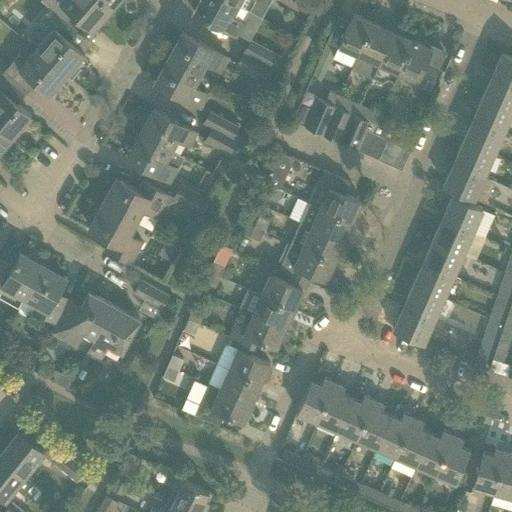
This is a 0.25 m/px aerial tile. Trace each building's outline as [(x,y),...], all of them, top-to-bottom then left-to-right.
[(40,0),(49,8),(77,32),(78,31),(66,20),(74,12),(92,29),(111,7),(103,0),(40,0)] [(237,4),(230,0),(199,0),(193,11),(236,35),(242,23),(231,16),(237,4)] [(313,0),(280,0),(309,16),(316,2),(313,0)] [(77,32),(49,8),(38,22),(49,32),(36,47),(67,74),(85,53),(70,40),(77,32)] [(338,46),(333,58),(353,67),(352,68),(352,69),(373,23),(352,14),(349,20),(338,46)] [(373,23),(352,69),(372,77),(395,25),(385,20),(382,27),(373,23)] [(395,25),(372,77),(382,81),(388,78),(393,81),(397,72),(412,40),(403,36),(406,29),(395,25)] [(182,33),(168,57),(199,74),(205,62),(219,70),(226,57),(182,33)] [(251,40),(244,52),(274,69),(281,56),(251,40)] [(412,40),(397,72),(417,81),(416,83),(430,90),(439,70),(426,64),(432,49),(412,40)] [(1,73),(0,74),(9,81),(9,80),(19,69),(35,83),(48,95),(67,74),(36,47),(26,59),(18,52),(1,73)] [(274,69),(244,52),(237,65),(267,81),(274,69)] [(492,75),(511,84),(511,56),(502,52),(492,75)] [(199,74),(168,57),(155,82),(200,107),(207,93),(192,85),(199,74)] [(0,127),(11,137),(30,115),(17,104),(6,94),(14,85),(14,84),(9,80),(9,81),(0,74),(1,73),(0,71),(0,127)] [(511,84),(492,75),(482,97),(511,110),(511,84)] [(332,114),(341,95),(329,90),(325,100),(317,97),(304,126),(323,134),(332,114)] [(355,102),(341,95),(332,114),(323,134),(338,141),(355,102)] [(511,112),(511,110),(482,97),(472,119),(503,132),(511,112)] [(355,102),(338,141),(356,149),(365,128),(371,131),(375,123),(380,112),(355,102)] [(302,105),(296,119),(304,123),(310,108),(302,105)] [(188,145),(196,131),(154,108),(141,133),(171,149),(177,138),(188,145)] [(238,126),(211,111),(204,124),(211,128),(212,127),(240,143),(245,134),(236,130),(238,126)] [(380,112),(375,123),(385,128),(389,117),(380,112)] [(503,132),(472,119),(463,141),(494,154),(503,132)] [(0,150),(11,137),(0,127),(0,150)] [(212,127),(211,128),(205,140),(234,155),(240,143),(212,127)] [(365,128),(356,149),(367,154),(376,133),(371,131),(365,128)] [(401,128),(396,141),(407,146),(412,133),(401,128)] [(141,133),(127,157),(169,180),(175,168),(177,168),(184,156),(171,149),(141,133)] [(376,133),(367,154),(379,159),(388,138),(376,133)] [(399,143),(388,138),(379,159),(390,164),(399,143)] [(463,141),(453,162),(484,176),(494,154),(463,141)] [(410,148),(399,143),(390,164),(401,168),(410,148)] [(279,151),(264,183),(279,190),(294,157),(279,151)] [(212,172),(221,177),(229,162),(221,157),(212,172)] [(484,176),(453,162),(443,185),(474,199),(484,176)] [(308,201),(308,202),(351,221),(360,200),(342,193),(348,181),(322,169),(314,187),(325,191),(318,206),(308,201)] [(156,216),(168,194),(143,180),(138,190),(116,178),(102,203),(135,221),(142,209),(156,216)] [(279,190),(264,183),(259,193),(267,197),(278,202),(282,191),(279,190)] [(180,184),(174,196),(202,212),(209,200),(180,184)] [(442,218),(473,232),(483,209),(452,195),(442,218)] [(351,221),(308,202),(300,221),(342,240),(351,221)] [(135,221),(102,203),(89,227),(110,239),(105,250),(130,264),(142,242),(128,234),(135,221)] [(258,214),(254,225),(265,230),(270,219),(258,214)] [(442,218),(432,240),(463,254),(473,232),(442,218)] [(342,240),(300,221),(291,241),(334,260),(342,240)] [(254,225),(251,232),(249,236),(260,241),(265,230),(254,225)] [(463,254),(432,240),(422,262),(454,276),(463,254)] [(334,260),(291,241),(279,269),(289,273),(306,281),(309,273),(325,280),(334,260)] [(12,267),(0,260),(0,295),(20,307),(26,297),(42,265),(20,253),(12,267)] [(213,259),(208,271),(221,276),(226,265),(213,259)] [(454,276),(422,262),(413,284),(444,298),(454,276)] [(42,265),(26,297),(37,303),(33,310),(57,323),(67,304),(55,297),(65,278),(42,265)] [(221,276),(208,271),(204,282),(216,287),(221,276)] [(270,273),(261,293),(294,308),(306,281),(289,273),(286,280),(270,273)] [(511,284),(511,274),(506,273),(500,290),(509,293),(511,284)] [(141,279),(133,293),(134,293),(144,299),(161,309),(169,295),(141,279)] [(444,298),(413,284),(403,306),(434,320),(444,298)] [(57,323),(52,331),(76,344),(81,334),(83,331),(95,338),(96,338),(115,305),(89,291),(81,305),(80,308),(68,302),(67,304),(57,323)] [(294,308),(261,293),(252,313),(285,328),(294,308)] [(490,318),(499,322),(506,304),(496,301),(490,318)] [(93,341),(88,351),(89,352),(101,358),(105,349),(108,344),(122,352),(140,319),(134,316),(125,311),(115,305),(96,338),(95,338),(93,341)] [(434,320),(403,306),(393,329),(424,343),(434,320)] [(193,307),(188,318),(199,323),(204,312),(193,307)] [(252,313),(247,323),(236,318),(228,335),(232,337),(253,347),(256,340),(276,348),(280,338),(286,341),(290,333),(284,330),(285,328),(252,313)] [(511,332),(511,313),(508,313),(502,330),(511,334),(511,332)] [(199,323),(188,318),(183,329),(194,334),(199,323)] [(499,322),(490,318),(484,336),(493,339),(499,322)] [(253,347),(232,337),(229,345),(224,346),(217,363),(261,382),(270,363),(250,354),(253,347)] [(498,341),(492,359),(502,362),(508,345),(498,341)] [(484,367),(490,350),(480,346),(474,364),(484,367)] [(167,365),(178,370),(183,359),(172,354),(167,365)] [(261,382),(217,363),(208,383),(253,402),(261,382)] [(178,370),(167,365),(162,376),(173,380),(178,370)] [(317,421),(335,382),(324,377),(321,384),(311,379),(297,412),(317,421)] [(335,382),(317,421),(337,430),(352,397),(342,393),(345,387),(335,382)] [(253,402),(208,383),(194,414),(219,425),(224,414),(244,423),(253,402)] [(352,397),(337,430),(356,439),(374,400),(364,395),(361,402),(352,397)] [(385,404),(374,400),(356,439),(376,448),(391,415),(382,411),(385,404)] [(400,419),(391,415),(376,448),(396,457),(414,417),(403,412),(400,419)] [(414,417),(396,457),(415,465),(431,432),(421,428),(424,422),(414,417)] [(440,437),(431,432),(415,465),(435,474),(453,434),(443,430),(440,437)] [(18,431),(0,453),(0,454),(24,475),(42,453),(70,476),(77,481),(80,477),(89,484),(95,476),(79,464),(58,446),(39,431),(31,441),(18,431)] [(463,439),(453,434),(435,474),(456,484),(471,450),(461,445),(463,439)] [(495,492),(506,451),(495,447),(493,454),(483,451),(473,486),(495,492)] [(296,465),(300,456),(284,449),(280,458),(296,465)] [(511,452),(506,451),(495,492),(511,496),(511,452)] [(128,452),(117,475),(129,480),(140,457),(128,452)] [(0,454),(0,494),(5,499),(14,487),(24,495),(34,482),(24,475),(0,454)] [(316,463),(300,456),(296,465),(312,472),(316,463)] [(336,483),(340,474),(324,466),(320,475),(336,483)] [(168,499),(194,511),(203,511),(209,501),(205,499),(209,491),(170,472),(165,482),(174,487),(168,499)] [(357,481),(340,474),(336,483),(353,490),(357,481)] [(129,480),(117,475),(110,489),(122,495),(125,489),(129,480)] [(129,480),(125,489),(142,497),(146,489),(129,480)] [(376,500),(380,491),(364,484),(360,493),(376,500)] [(396,499),(380,491),(376,500),(392,508),(396,499)] [(112,511),(118,503),(105,496),(95,511),(112,511)] [(194,511),(168,499),(162,511),(153,506),(149,511),(194,511)] [(4,511),(26,511),(13,501),(4,511)] [(402,511),(417,511),(419,508),(403,501),(399,510),(402,511)]
